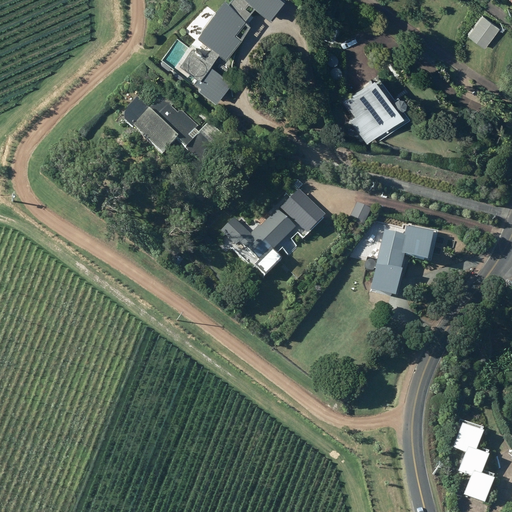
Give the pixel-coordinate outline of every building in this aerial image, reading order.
[(233,59),(227,54),(240,38),(233,32),(254,5),(269,18),(283,0),(232,0),(229,4),(224,0),(223,0),(196,35),(199,37),(189,49),(174,69),(214,101),(230,80),(227,78),(231,73),(233,59)] [(482,13),(468,33),(485,46),(500,26),(482,13)] [(337,55),(326,57),(331,79),(342,76),(337,55)] [(369,146),(405,115),(374,78),(344,104),(357,118),(350,124),(369,146)] [(467,87),(454,101),(464,112),(478,98),(467,87)] [(123,121),(131,129),(133,127),(161,154),(175,140),(199,163),(214,148),(208,143),(217,132),(206,122),(196,132),(195,131),(197,129),(180,112),(177,115),(170,108),(173,105),(163,95),(148,110),(136,98),(126,108),(127,110),(123,114),(123,121)] [(281,207),(307,232),(325,212),(299,188),(281,207)] [(364,222),(371,206),(356,199),(349,215),(364,222)] [(233,216),(220,230),(235,245),(239,241),(261,263),(275,249),(273,248),(295,226),(276,208),(260,225),(259,224),(250,233),(233,216)] [(430,262),(436,234),(410,229),(408,238),(388,234),(384,251),(379,251),(378,259),(381,260),(374,292),(398,298),(407,257),(430,262)] [(470,453),(476,432),(455,425),(448,450),(460,453),(453,474),(465,478),(459,496),(481,503),(488,480),(477,476),(481,456),(470,453)]
